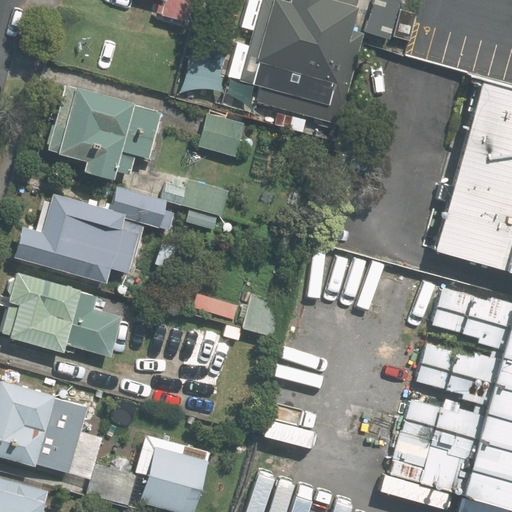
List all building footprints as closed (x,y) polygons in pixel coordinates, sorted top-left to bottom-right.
[(180,23),(186,0),(155,0),(157,0),(153,15),(180,23)] [(331,85),(355,1),(351,0),(287,0),(287,5),(268,0),(259,0),(247,47),(238,44),(227,80),(261,89),(257,104),(337,127),(342,110),(323,105),(329,84),(331,85)] [(397,0),(375,0),(372,14),(374,15),(367,43),(384,47),(387,35),(405,40),(412,13),(395,9),(397,0)] [(220,37),(186,37),(186,91),(220,91),(220,37)] [(511,85),(475,76),(428,247),(511,269),(511,85)] [(156,111),(62,85),(44,147),(53,150),(52,152),(82,161),(80,170),(109,179),(111,170),(125,174),(132,153),(151,159),(153,148),(146,147),(156,111)] [(201,112),(191,146),(228,156),(238,122),(201,112)] [(158,195),(217,212),(224,184),(184,173),(182,183),(162,178),(158,195)] [(15,227),(7,256),(97,281),(100,269),(122,274),(127,254),(132,255),(141,224),(164,230),(168,213),(157,211),(160,200),(111,187),(105,210),(46,194),(36,233),(15,227)] [(188,208),(185,221),(212,229),(216,216),(188,208)] [(58,343),(104,356),(115,319),(87,311),(91,296),(10,274),(2,303),(4,304),(0,318),(0,334),(3,335),(2,338),(55,353),(58,343)] [(247,290),(238,322),(278,333),(287,302),(247,290)] [(195,292),(191,306),(232,318),(236,304),(195,292)] [(511,506),(511,292),(509,292),(455,491),(511,506)] [(69,470),(86,408),(45,397),(46,394),(0,381),(0,454),(28,462),(29,459),(69,470)] [(144,433),(133,471),(145,474),(137,501),(177,511),(190,511),(207,450),(144,433)] [(139,475),(93,462),(85,492),(132,505),(139,475)] [(0,475),(0,511),(40,511),(47,489),(0,475)]
